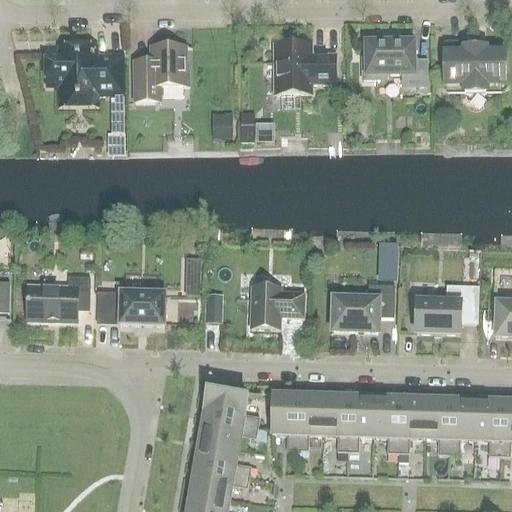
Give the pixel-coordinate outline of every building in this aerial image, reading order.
[(362,62),(362,83),(373,83),(373,78),(402,78),(402,90),(426,90),(426,64),(412,64),(412,47),(367,48),(367,62),(362,62)] [(485,47),(444,47),(445,88),(464,88),(464,95),(486,95),(486,88),(505,88),(505,56),(486,56),(485,47)] [(309,48),(276,49),(276,98),(312,98),(312,88),(336,87),(335,58),(309,59),(309,48)] [(152,64),(134,64),(134,70),(134,106),(154,106),(161,106),(161,90),(189,90),(189,73),(185,73),(185,51),(192,51),(192,50),(152,50),(152,64)] [(61,58),(47,58),(47,88),(61,88),(61,105),(95,104),(95,97),(121,97),(121,67),(121,58),(95,58),(95,51),(61,51),(61,58)] [(123,103),(110,103),(111,137),(111,138),(123,138),(123,137),(123,103)] [(222,119),(222,142),(231,142),(232,119),(222,119)] [(240,130),(240,145),(253,145),(253,130),(240,130)] [(90,295),(90,282),(68,281),(68,293),(49,292),(50,290),(28,289),(27,326),(48,327),(49,324),(77,325),(78,295),(90,295)] [(0,285),(0,324),(10,325),(10,323),(0,322),(0,316),(9,317),(10,286),(0,285)] [(368,304),(334,303),(333,335),(377,336),(378,321),(394,322),(395,290),(368,289),(368,304)] [(446,306),(417,305),(416,337),(459,339),(460,325),(477,326),(478,291),(447,290),(446,306)] [(281,292),(252,291),(251,332),(280,333),(280,322),(304,322),(305,297),(281,296),(281,292)] [(97,310),(108,311),(108,324),(119,325),(119,329),(164,330),(165,298),(162,298),(159,295),(151,294),(148,297),(138,297),(135,294),(126,294),(123,297),(98,296),(97,310)] [(203,298),(202,326),(220,327),(221,298),(203,298)] [(511,307),(497,308),(496,340),(511,340),(511,307)] [(202,422),(202,423),(258,432),(260,422),(244,419),(246,405),(248,405),(248,404),(246,404),(247,399),(261,400),(261,398),(228,398),(227,400),(207,397),(206,398),(207,398),(207,402),(203,422),(202,422)] [(273,399),(272,422),(272,438),(287,439),(287,455),(297,455),(299,398),(298,398),(298,400),(273,399)] [(299,398),(297,455),(308,455),(309,439),(323,440),(324,399),(324,400),(299,400),(299,398)] [(324,399),(323,440),(337,440),(337,456),(347,456),(348,456),(349,400),(349,401),(325,400),(325,399),(324,399)] [(349,400),(348,456),(359,457),(359,441),(373,441),(374,400),(374,401),(374,402),(350,401),(350,400),(349,400)] [(374,400),(373,441),(388,442),(387,457),(398,458),(400,401),(399,401),(399,403),(375,402),(375,401),(374,400)] [(400,401),(398,458),(409,458),(409,442),(424,443),(425,402),(424,402),(424,403),(400,403),(400,401)] [(425,402),(424,443),(438,443),(438,459),(449,459),(450,403),(449,404),(426,403),(426,402),(425,402)] [(450,403),(449,459),(459,460),(460,444),(474,444),(476,403),(475,403),(475,405),(451,404),(451,403),(450,403)] [(476,403),(474,444),(489,444),(489,460),(499,461),(501,404),(500,404),(500,406),(476,405),(476,404),(476,403)] [(501,404),(499,461),(510,461),(511,445),(511,405),(502,406),(502,404),(501,404)] [(203,423),(199,447),(198,447),(238,454),(240,440),(256,443),(258,432),(202,423),(203,423)] [(199,448),(195,472),(194,472),(193,472),(249,482),(251,471),(235,469),(238,454),(198,447),(198,448),(199,448)] [(337,456),(337,464),(347,464),(347,456),(337,456)] [(195,473),(190,497),(189,497),(229,504),(232,490),(247,493),(249,482),(193,472),(193,473),(195,473)] [(190,498),(187,511),(227,511),(229,504),(189,497),(189,498),(190,498)]
